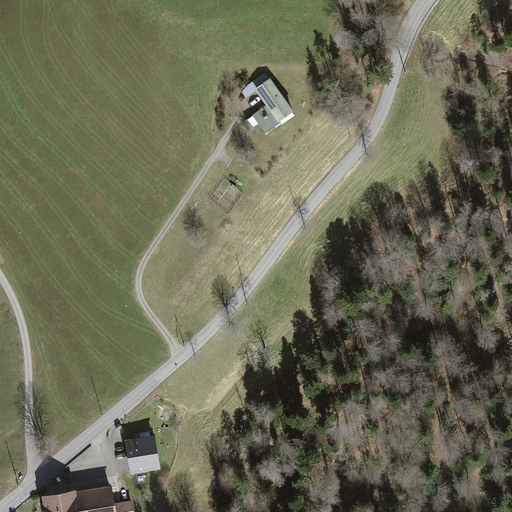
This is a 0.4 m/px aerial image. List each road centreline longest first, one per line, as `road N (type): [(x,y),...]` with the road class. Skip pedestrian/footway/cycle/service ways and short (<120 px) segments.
road 1 (tertiary): [(0,511),(238,300),(376,126),(427,0)]
road 2 (track): [(209,159),(206,113),(217,84),(254,61),(319,62),(335,43),(337,0)]
road 3 (track): [(129,0),(223,19),(333,12)]
